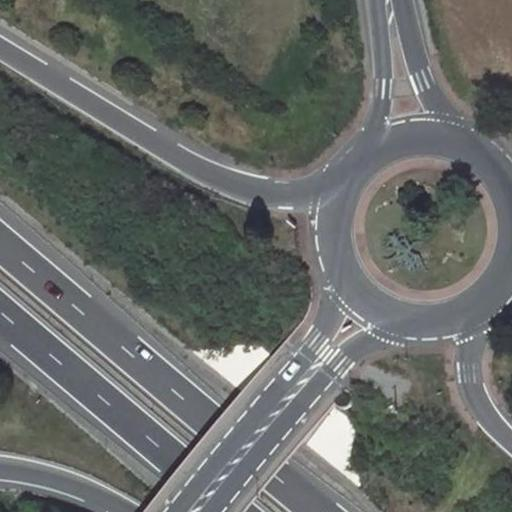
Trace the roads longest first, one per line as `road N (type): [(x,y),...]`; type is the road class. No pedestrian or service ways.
road 1 (trunk): [(319,511),(0,244)]
road 2 (trunk): [(330,195),(249,188),(181,157),(0,45)]
road 3 (trunk): [(0,311),(238,511)]
road 4 (secondary): [(372,309),(327,353),(201,511)]
road 5 (trunk): [(511,437),(477,406),(465,359),(472,308)]
road 6 (trunk): [(0,467),(69,482),(127,511)]
road 7 (secondary): [(417,130),(393,0)]
road 8 (secondary): [(330,195),(331,259),(347,288),(372,309)]
road 9 (secondary): [(511,194),(477,148),(417,130)]
